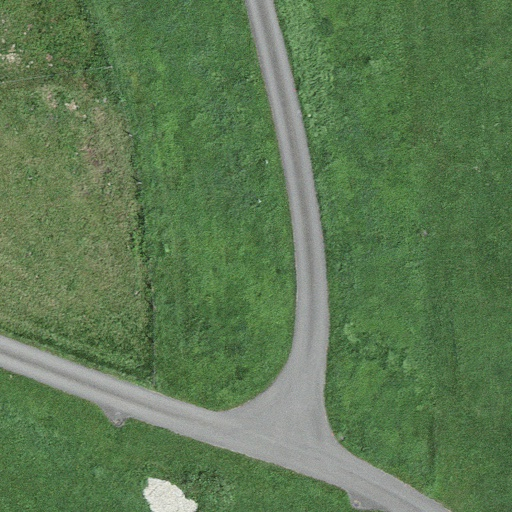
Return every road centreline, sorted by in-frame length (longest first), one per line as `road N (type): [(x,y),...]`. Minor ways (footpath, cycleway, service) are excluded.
road 1 (track): [(281,446),(307,358),(312,300),(302,199),(260,0)]
road 2 (track): [(0,345),(281,446),(422,511)]
